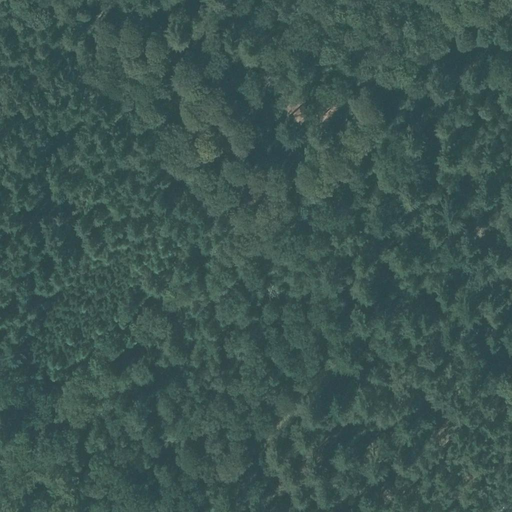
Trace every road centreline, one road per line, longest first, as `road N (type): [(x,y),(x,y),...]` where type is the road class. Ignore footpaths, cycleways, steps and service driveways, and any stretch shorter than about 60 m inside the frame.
road 1 (track): [(54,406),(471,0)]
road 2 (track): [(0,108),(105,0)]
road 3 (track): [(54,406),(155,511)]
